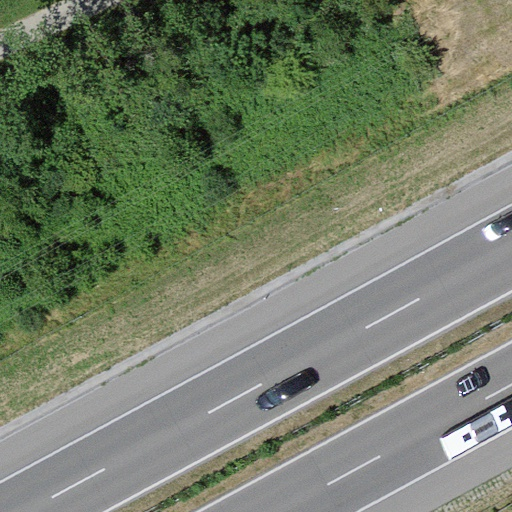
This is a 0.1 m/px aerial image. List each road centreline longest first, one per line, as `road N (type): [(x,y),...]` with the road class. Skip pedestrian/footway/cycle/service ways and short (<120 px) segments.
road 1 (motorway): [(511,249),(26,511)]
road 2 (motorway): [(278,511),(511,385)]
